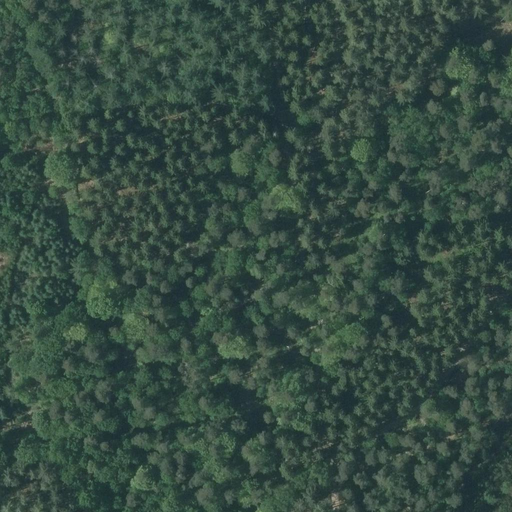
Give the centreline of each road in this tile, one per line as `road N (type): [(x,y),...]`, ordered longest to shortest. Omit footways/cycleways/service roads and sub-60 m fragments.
road 1 (track): [(282,116),(336,511)]
road 2 (track): [(45,441),(32,361),(36,349),(81,316),(94,288),(61,111)]
road 3 (track): [(511,286),(417,407),(258,511)]
road 4 (track): [(111,511),(91,473),(58,444),(0,447)]
